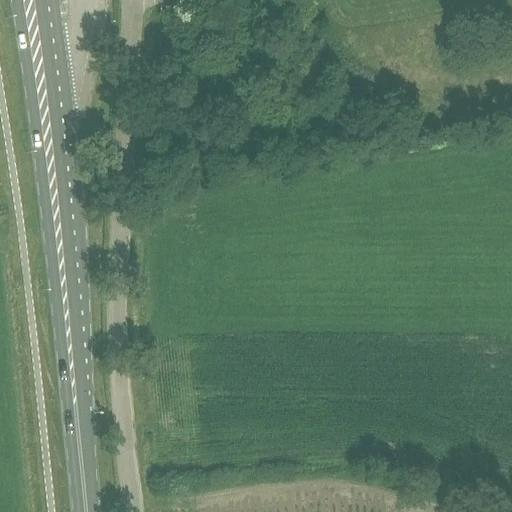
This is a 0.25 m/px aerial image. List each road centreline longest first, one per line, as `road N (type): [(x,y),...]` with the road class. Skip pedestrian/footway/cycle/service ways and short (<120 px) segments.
road 1 (primary): [(86,511),(27,0)]
road 2 (unclassified): [(132,511),(116,309),(131,0)]
